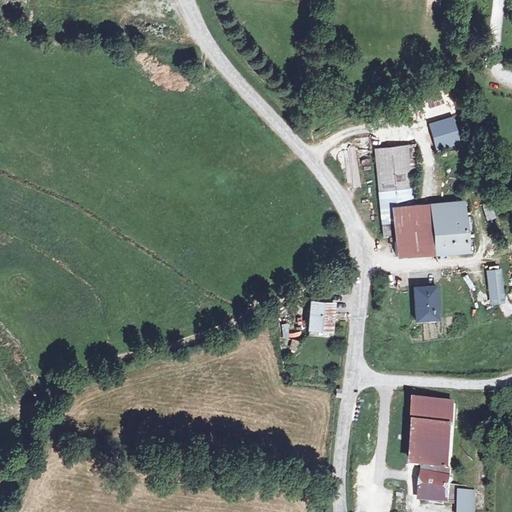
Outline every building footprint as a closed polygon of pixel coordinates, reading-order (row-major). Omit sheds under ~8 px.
[(429,125),(436,149),(460,143),(453,117),(429,125)] [(380,208),(413,206),(407,145),(374,148),(380,208)] [(467,203),(448,205),(433,206),(436,247),(470,245),(467,203)] [(413,206),(380,208),(383,236),(394,236),(396,255),(434,253),(430,204),(413,206)] [(493,218),(488,206),(482,208),(487,220),(493,218)] [(500,269),(485,270),(489,303),(503,301),(500,269)] [(437,319),(435,286),(413,287),(415,321),(437,319)] [(330,330),(333,303),(311,302),(309,329),(330,330)] [(502,314),(511,312),(511,307),(511,302),(500,304),(502,314)] [(288,324),(281,325),(282,338),(290,337),(288,324)] [(291,339),(289,349),(296,351),(298,341),(291,339)] [(450,478),(455,404),(419,401),(417,425),(420,425),(417,466),(426,467),(421,501),(449,502),(457,502),(459,486),(451,485),(452,478),(450,478)] [(475,511),(476,492),(461,492),(460,511),(475,511)]
